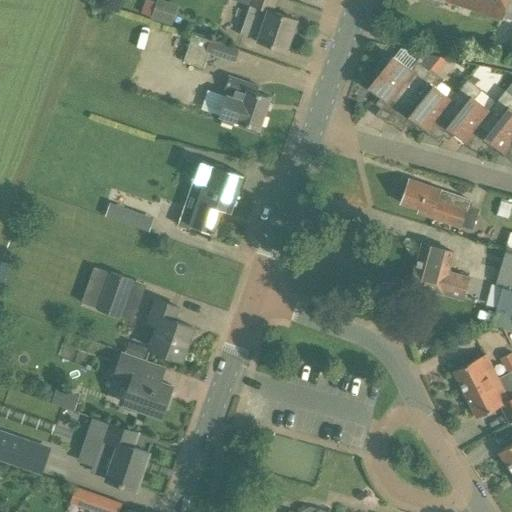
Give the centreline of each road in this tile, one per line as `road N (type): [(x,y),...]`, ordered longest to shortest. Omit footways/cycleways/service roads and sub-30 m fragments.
road 1 (unclassified): [(482,511),(389,355),(370,339),(256,298)]
road 2 (tertiary): [(177,511),(256,298)]
road 3 (residential): [(511,185),(313,127)]
road 4 (tertiary): [(256,298),(313,127)]
road 5 (tertiary): [(313,127),(356,0)]
